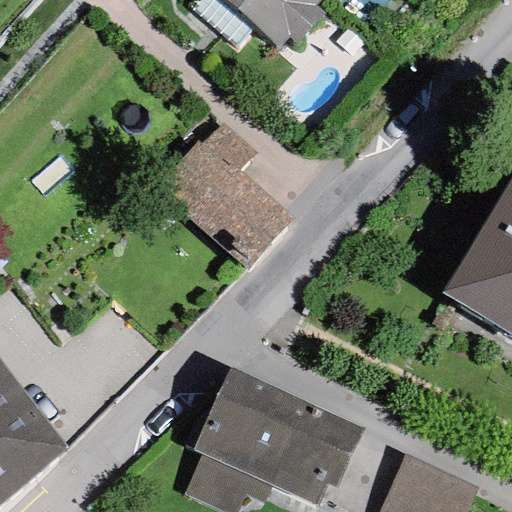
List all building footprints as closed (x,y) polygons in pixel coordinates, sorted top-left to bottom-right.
[(219,0),(289,59),(339,0),(219,0)] [(196,142),(153,189),(243,270),(290,218),(238,172),(255,153),(220,122),(199,145),(196,142)] [(511,173),(440,293),(511,336),(511,173)] [(0,361),(0,503),(68,449),(0,361)] [(363,430),(229,369),(192,450),(200,454),(181,495),(219,511),(236,511),(244,496),(264,505),(272,489),(316,509),(326,485),(336,489),(363,430)] [(469,511),(480,491),(405,455),(377,511),(469,511)]
